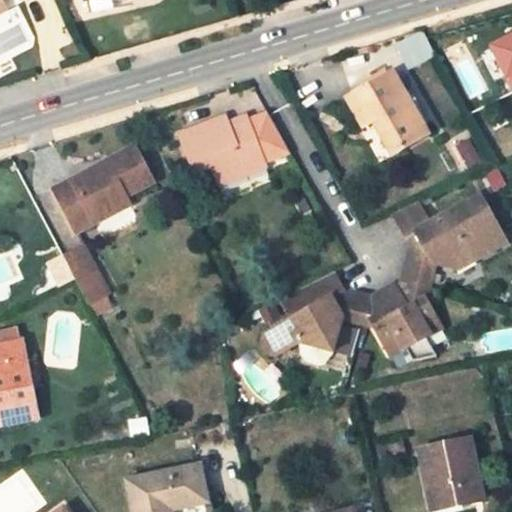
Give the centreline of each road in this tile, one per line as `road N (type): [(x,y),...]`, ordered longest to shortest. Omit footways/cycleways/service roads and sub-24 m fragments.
road 1 (residential): [(0,124),(247,52)]
road 2 (residential): [(367,266),(247,52)]
road 3 (residential): [(247,52),(426,0)]
